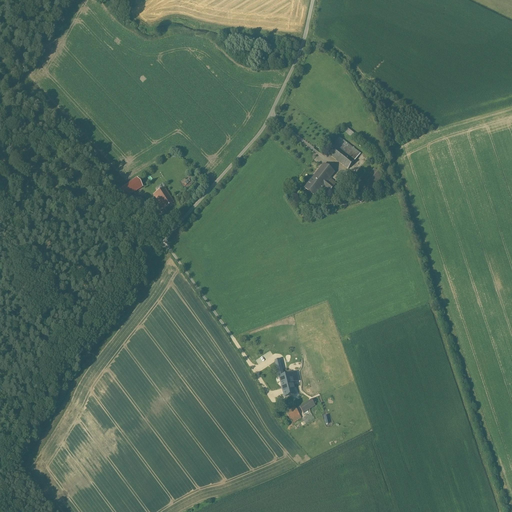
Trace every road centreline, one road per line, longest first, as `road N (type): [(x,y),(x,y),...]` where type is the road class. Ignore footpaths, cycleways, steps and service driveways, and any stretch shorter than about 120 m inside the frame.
road 1 (unclassified): [(155,248),(259,133),(296,60),(313,0)]
road 2 (unclassified): [(0,473),(51,386),(155,248)]
road 3 (unclassified): [(0,78),(155,248)]
